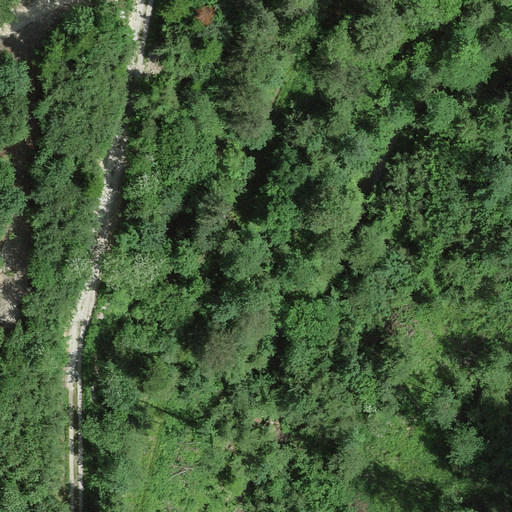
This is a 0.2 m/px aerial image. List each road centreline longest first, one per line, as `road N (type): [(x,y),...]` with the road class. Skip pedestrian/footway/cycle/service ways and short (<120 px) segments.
road 1 (track): [(137,511),(169,378),(324,0)]
road 2 (track): [(146,0),(78,357),(76,511)]
